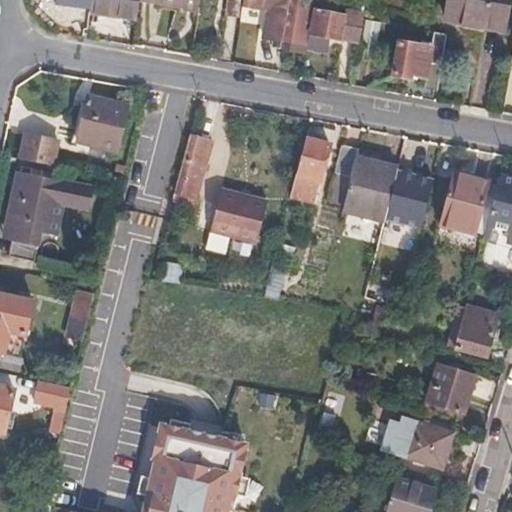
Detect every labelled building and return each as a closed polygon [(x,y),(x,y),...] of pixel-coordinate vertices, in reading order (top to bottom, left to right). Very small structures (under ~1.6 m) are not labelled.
[(138,1),(138,0),(54,0),(55,2),(90,6),(90,12),(135,18),(138,1)] [(138,0),(138,1),(196,10),(198,0),(138,0)] [(282,42),(289,0),(242,0),(242,5),(267,8),(262,39),(282,42)] [(289,0),(282,42),(286,43),(285,52),(305,55),(306,49),(307,46),(313,0),(289,0)] [(359,42),(362,23),(364,15),(343,12),(343,17),(336,16),(338,1),(329,0),(313,0),(307,46),(306,49),(328,53),(329,37),(359,42)] [(504,31),(510,0),(449,0),(445,21),(504,31)] [(436,90),(446,37),(432,34),(429,50),(395,44),(391,75),(410,79),(411,75),(424,77),(423,88),(436,90)] [(117,150),(128,104),(88,94),(77,140),(117,150)] [(197,199),(213,141),(204,138),(210,116),(196,112),(174,193),(197,199)] [(52,164),(58,139),(26,132),(21,158),(52,164)] [(316,203),(332,144),(319,141),(320,138),(321,136),(310,132),(300,173),(296,172),(290,197),(316,203)] [(352,173),(356,157),(359,147),(344,144),(330,200),(344,204),(352,173)] [(385,219),(398,167),(356,157),(352,173),(344,209),(385,219)] [(92,186),(79,184),(17,170),(6,221),(15,223),(8,253),(35,260),(41,231),(56,235),(63,203),(87,209),(92,186)] [(511,230),(511,176),(501,173),(487,224),(511,230)] [(475,233),(490,184),(456,174),(442,224),(475,233)] [(209,232),(211,232),(206,247),(226,254),(230,238),(256,244),(267,201),(221,190),(209,232)] [(490,284),(493,278),(490,272),(475,267),(471,279),(490,284)] [(26,329),(33,298),(0,291),(0,349),(8,352),(13,327),(26,329)] [(81,340),(92,297),(77,293),(66,335),(81,340)] [(445,345),(453,347),(487,356),(499,315),(464,306),(463,308),(457,306),(445,345)] [(464,410),(474,375),(439,364),(427,400),(464,410)] [(55,407),(53,412),(49,431),(58,433),(70,387),(38,380),(33,400),(55,407)] [(0,428),(5,430),(14,388),(0,385),(0,428)] [(443,468),(454,433),(407,419),(396,453),(443,468)] [(187,431),(163,425),(144,508),(146,511),(230,511),(239,475),(243,476),(250,445),(221,439),(222,437),(187,429),(187,431)] [(430,511),(437,490),(396,478),(385,511),(430,511)]
